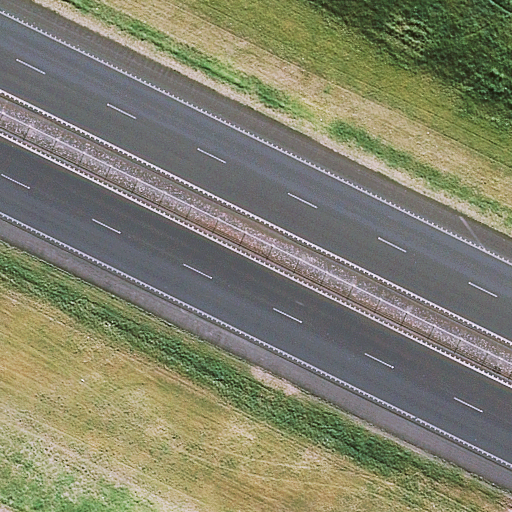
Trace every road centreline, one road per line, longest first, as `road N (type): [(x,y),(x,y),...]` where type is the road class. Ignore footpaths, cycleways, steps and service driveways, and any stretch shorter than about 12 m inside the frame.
road 1 (motorway): [(511,423),(0,166)]
road 2 (motorway): [(0,48),(450,269)]
